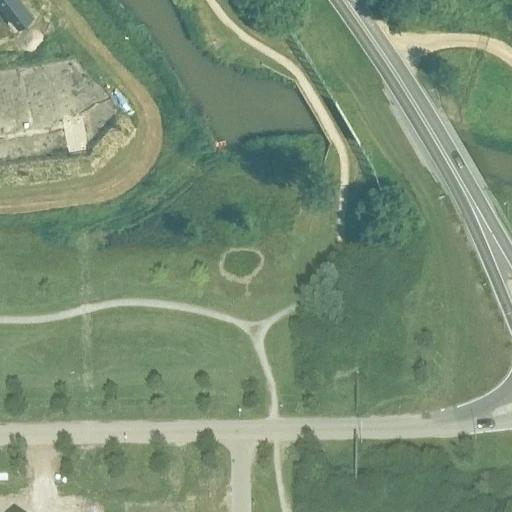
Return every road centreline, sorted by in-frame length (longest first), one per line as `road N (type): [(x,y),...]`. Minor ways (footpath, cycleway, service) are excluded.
road 1 (unknown): [(226,0),(248,27),(302,62),(354,164),(345,266),(294,327),(283,356),(288,511)]
road 2 (unclassified): [(511,408),(415,427),(239,431)]
road 3 (unclassified): [(239,431),(0,437)]
road 4 (primary): [(478,217),(383,65)]
road 5 (unclassified): [(511,65),(482,46),(444,41),(383,65)]
